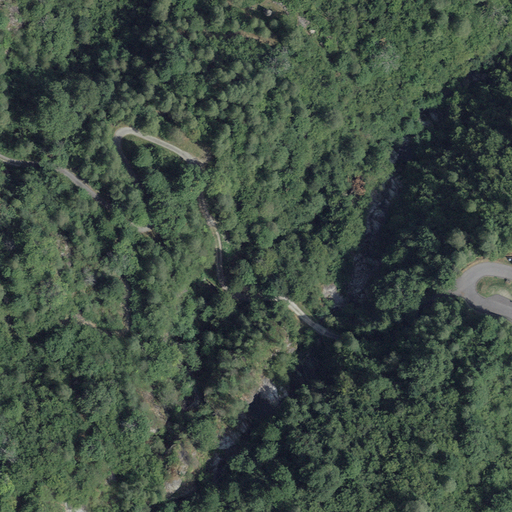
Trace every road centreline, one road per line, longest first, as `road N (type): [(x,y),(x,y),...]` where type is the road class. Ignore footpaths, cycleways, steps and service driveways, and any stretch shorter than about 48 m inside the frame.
road 1 (track): [(196,170),(224,282),(237,297),(284,299),(328,336),(369,343),(397,333),(442,294),(467,287)]
road 2 (track): [(196,170),(181,152),(132,130),(117,134),(149,214),(146,231),(57,168),(0,159)]
